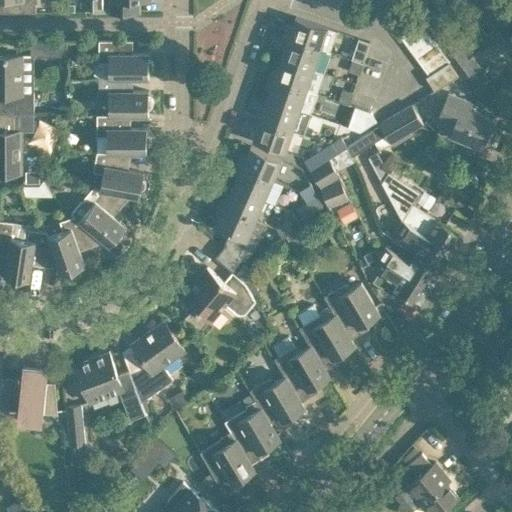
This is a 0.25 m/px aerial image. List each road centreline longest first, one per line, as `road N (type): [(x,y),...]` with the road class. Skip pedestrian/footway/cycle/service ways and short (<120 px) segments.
road 1 (residential): [(0,317),(67,316),(123,291),(154,260),(179,211)]
road 2 (residential): [(179,211),(260,0)]
road 3 (residential): [(179,211),(183,0)]
road 4 (tertiary): [(411,381),(302,511)]
road 5 (residential): [(511,495),(411,381)]
road 6 (tertiary): [(492,281),(411,381)]
